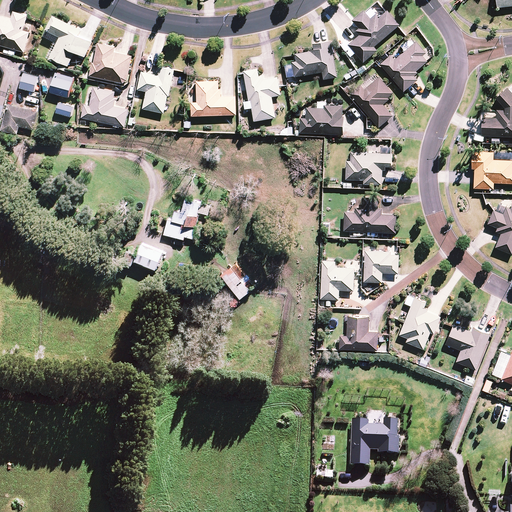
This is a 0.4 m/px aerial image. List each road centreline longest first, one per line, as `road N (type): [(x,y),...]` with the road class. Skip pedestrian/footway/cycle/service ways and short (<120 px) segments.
road 1 (track): [(5,143),(66,220),(113,231),(155,225),(155,189),(144,162),(87,152)]
road 2 (residential): [(511,292),(457,254),(427,195),(428,158),(458,54)]
road 3 (residential): [(100,0),(153,21),(211,28),(266,19),(312,0)]
